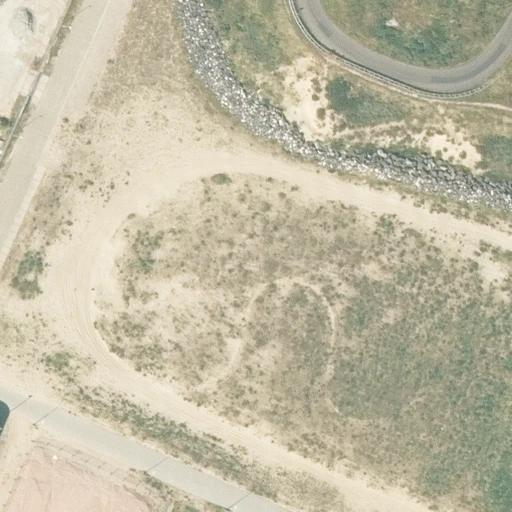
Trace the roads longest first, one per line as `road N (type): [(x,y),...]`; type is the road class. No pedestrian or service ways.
road 1 (unclassified): [(0,397),(259,511)]
road 2 (unclassified): [(307,0),(318,26),(347,50),(425,80),(476,73),(511,26)]
road 3 (unclassified): [(0,210),(93,0)]
